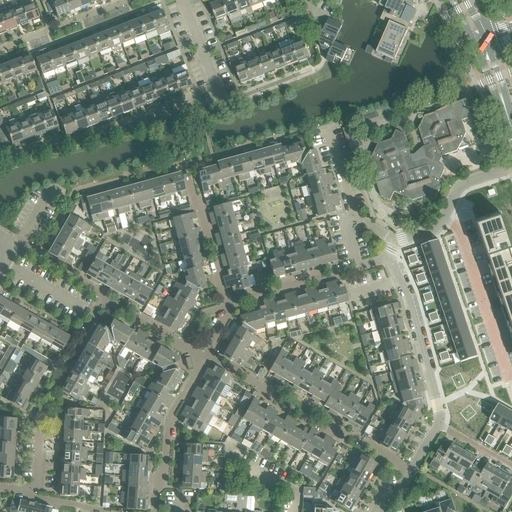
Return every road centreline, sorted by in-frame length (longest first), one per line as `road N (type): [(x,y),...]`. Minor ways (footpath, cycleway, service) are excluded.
road 1 (residential): [(410,468),(205,356)]
road 2 (residential): [(184,345),(6,241)]
road 3 (residential): [(443,217),(458,229),(511,389)]
road 4 (residential): [(438,424),(393,257)]
road 5 (residential): [(154,511),(165,432),(205,356)]
road 6 (residential): [(224,309),(183,164)]
road 7 (residential): [(231,306),(359,267)]
